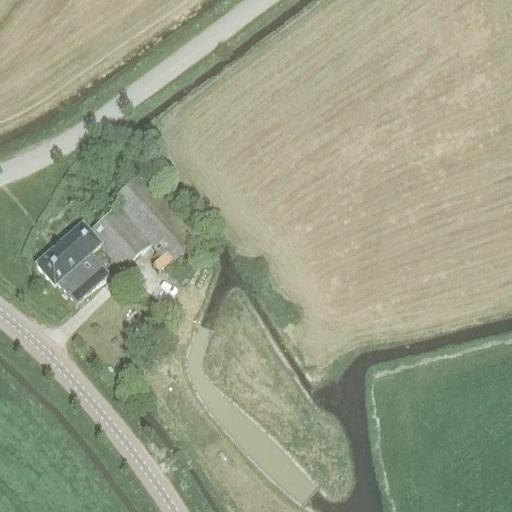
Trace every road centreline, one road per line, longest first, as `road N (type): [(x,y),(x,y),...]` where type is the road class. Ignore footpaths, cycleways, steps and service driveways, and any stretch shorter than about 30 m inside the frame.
road 1 (tertiary): [(0,177),(67,144),(264,0)]
road 2 (tertiary): [(176,511),(79,387),(0,315)]
